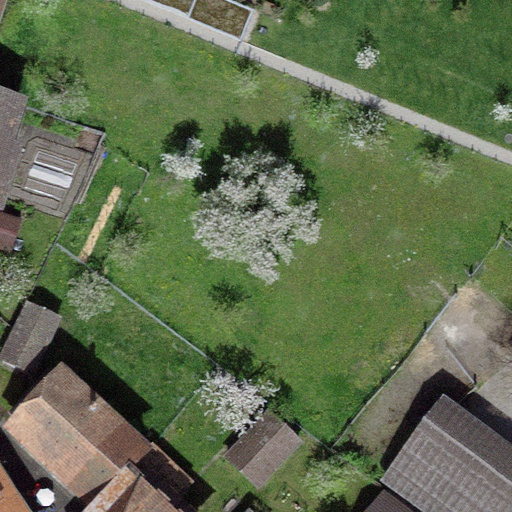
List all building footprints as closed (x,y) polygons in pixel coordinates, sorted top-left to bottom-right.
[(0,0),(0,55),(16,0),(0,0)] [(49,106),(0,91),(0,205),(18,211),(49,106)] [(62,318),(29,302),(2,360),(36,375),(62,318)] [(88,510),(149,450),(61,363),(1,423),(88,510)] [(511,511),(511,450),(450,404),(388,486),(421,511),(511,511)] [(229,458),(262,489),(304,446),(271,415),(229,458)] [(32,511),(0,461),(0,511),(32,511)] [(175,511),(145,482),(114,511),(175,511)] [(408,511),(383,493),(368,511),(408,511)]
